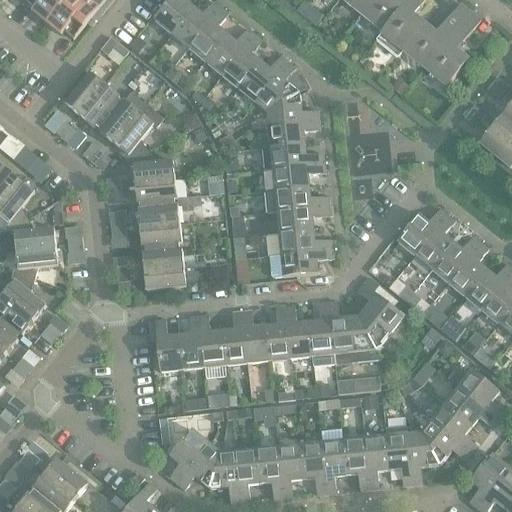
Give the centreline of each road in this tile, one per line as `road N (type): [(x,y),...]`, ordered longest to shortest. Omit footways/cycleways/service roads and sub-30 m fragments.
road 1 (residential): [(118,317),(346,294),(430,186)]
road 2 (residential): [(44,398),(115,460),(123,452),(130,443),(118,317)]
road 3 (residential): [(103,315),(89,175),(28,124)]
